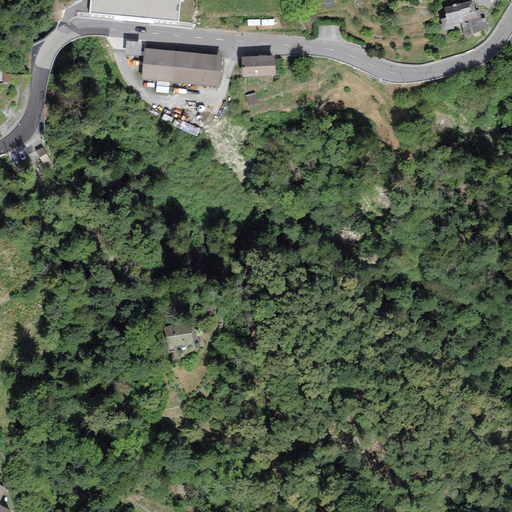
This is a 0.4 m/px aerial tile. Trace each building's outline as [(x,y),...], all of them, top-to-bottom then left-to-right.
[(179,0),(89,0),(88,13),(177,22),(179,0)] [(453,25),(461,23),(464,37),(488,29),(485,18),(481,19),(479,10),(475,11),(472,0),(444,8),(446,17),(440,19),(441,24),(439,25),(441,31),(454,29),(453,25)] [(473,0),(474,1),(488,10),(493,0),(473,0)] [(141,42),(126,41),(125,55),(140,56),(141,42)] [(222,56),(144,48),(140,81),(219,88),(222,56)] [(275,55),(241,57),(242,78),(276,76),(275,55)] [(255,93),(246,96),(248,106),(257,103),(255,93)] [(190,322),(164,327),(168,348),(194,343),(190,322)] [(0,498),(6,488),(0,484),(0,511),(9,511),(11,511),(0,505),(0,498)]
